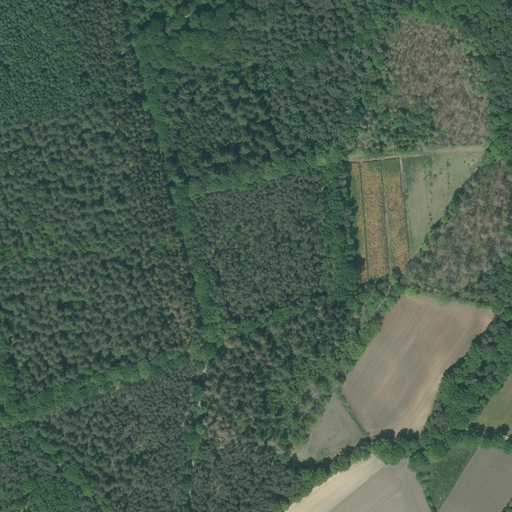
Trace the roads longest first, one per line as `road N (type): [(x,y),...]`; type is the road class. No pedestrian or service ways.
road 1 (track): [(7,411),(390,287)]
road 2 (track): [(241,511),(390,287)]
road 3 (track): [(357,33),(142,90)]
road 4 (track): [(280,511),(367,454),(447,432)]
road 5 (track): [(105,511),(7,411)]
road 6 (track): [(390,287),(407,284),(511,310)]
